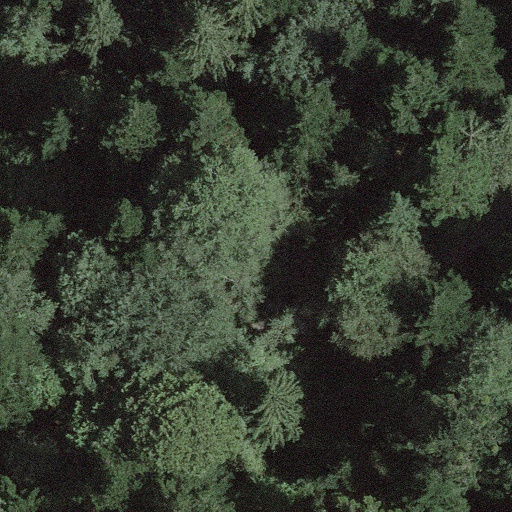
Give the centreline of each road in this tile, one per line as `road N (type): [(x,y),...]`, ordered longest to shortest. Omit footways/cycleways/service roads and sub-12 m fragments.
road 1 (track): [(0,500),(265,350),(293,326),(312,286),(410,269),(479,230),(511,192)]
road 2 (track): [(0,211),(109,196),(219,208),(289,247),(312,286)]
